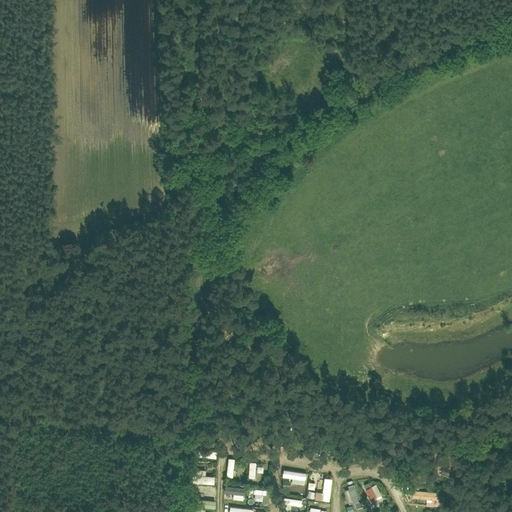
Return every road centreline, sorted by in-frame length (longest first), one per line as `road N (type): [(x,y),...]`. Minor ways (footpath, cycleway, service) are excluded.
road 1 (track): [(511,23),(349,103),(257,198),(206,300),(183,511)]
road 2 (track): [(191,0),(189,231),(206,300)]
